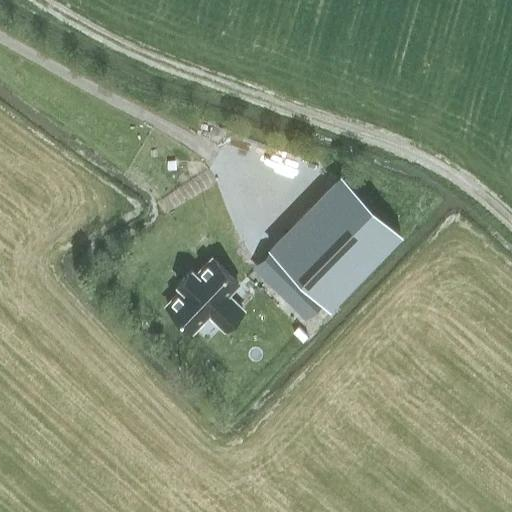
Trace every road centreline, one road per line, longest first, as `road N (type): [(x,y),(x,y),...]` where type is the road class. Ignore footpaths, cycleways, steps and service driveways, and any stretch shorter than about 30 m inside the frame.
road 1 (track): [(26,0),(111,43),(392,146),(457,178),(511,225)]
road 2 (unknown): [(0,40),(205,148)]
